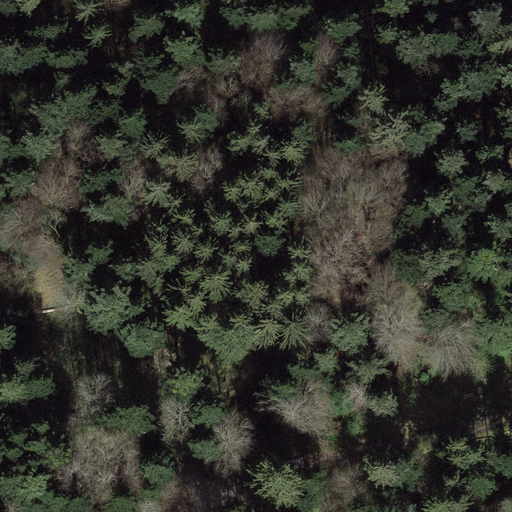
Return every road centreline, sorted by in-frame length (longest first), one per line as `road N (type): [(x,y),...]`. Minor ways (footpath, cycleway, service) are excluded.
road 1 (track): [(511,414),(346,468),(215,489)]
road 2 (track): [(0,413),(269,511)]
